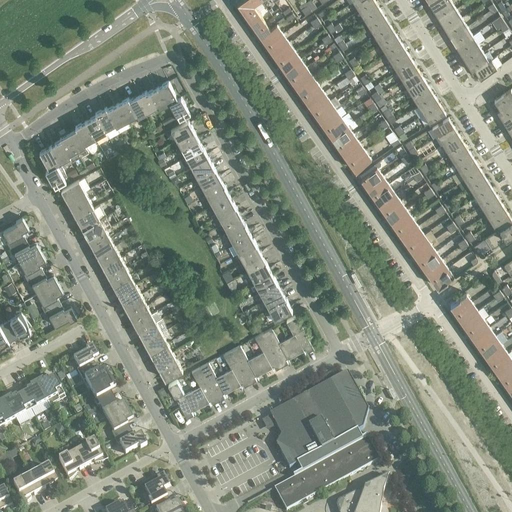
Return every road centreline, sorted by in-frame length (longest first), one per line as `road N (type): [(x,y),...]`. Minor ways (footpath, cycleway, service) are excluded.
road 1 (residential): [(340,353),(176,58),(87,93),(9,145)]
road 2 (residential): [(432,302),(220,0)]
road 3 (residential): [(173,445),(340,353)]
road 4 (secondary): [(0,105),(148,0)]
road 5 (residential): [(173,445),(104,318)]
road 6 (residential): [(50,511),(173,445)]
road 7 (residential): [(511,416),(432,302)]
road 8 (residential): [(104,318),(36,198)]
